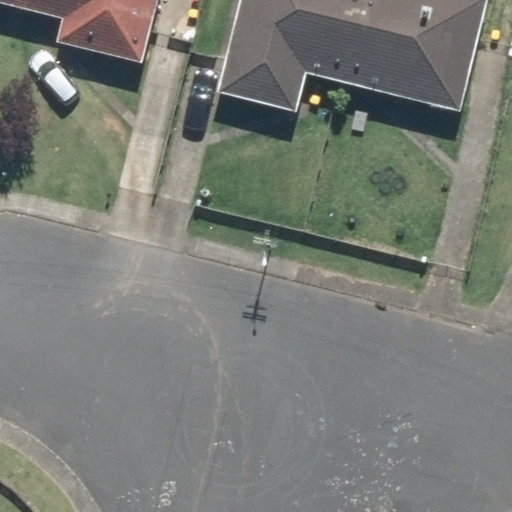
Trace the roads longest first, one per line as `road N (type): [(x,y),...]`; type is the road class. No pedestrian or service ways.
road 1 (residential): [(240,365),(485,424)]
road 2 (residential): [(1,307),(240,365)]
road 3 (residential): [(240,365),(203,511)]
